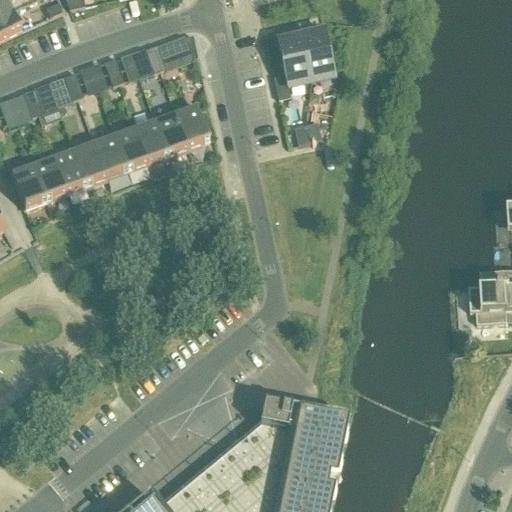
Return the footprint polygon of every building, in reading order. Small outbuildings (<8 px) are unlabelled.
[(0,0),(0,23),(12,17),(3,0),(0,0)] [(83,2),(66,6),(69,16),(85,12),(83,2)] [(59,9),(46,14),(50,23),(62,18),(59,9)] [(0,47),(22,36),(12,17),(0,23),(0,47)] [(324,35),(300,40),(309,81),(331,76),(331,77),(333,77),(324,35)] [(309,81),(300,40),(277,46),(287,87),(288,87),(288,86),(309,81)] [(194,65),(197,64),(193,41),(186,43),(194,65)] [(145,56),(149,68),(161,63),(157,51),(145,56)] [(161,63),(149,68),(154,79),(166,75),(161,63)] [(104,69),(108,81),(120,76),(116,64),(104,69)] [(120,76),(108,81),(112,92),(124,88),(120,76)] [(63,83),(67,95),(80,91),(75,79),(63,83)] [(80,91),(67,95),(72,107),(84,103),(80,91)] [(23,100),(28,112),(40,107),(35,95),(23,100)] [(318,105),(316,118),(331,121),(334,108),(318,105)] [(40,107),(28,112),(32,124),(44,119),(40,107)] [(197,113),(175,121),(189,157),(210,149),(197,113)] [(44,119),(38,121),(42,132),(48,130),(44,119)] [(175,121),(155,129),(168,164),(189,157),(175,121)] [(318,128),(306,131),(310,148),(321,146),(318,128)] [(155,129),(135,136),(148,172),(168,164),(155,129)] [(294,134),(298,151),(310,148),(306,131),(294,134)] [(135,136),(115,143),(128,179),(148,172),(135,136)] [(115,143),(94,151),(107,186),(128,179),(115,143)] [(94,151),(74,158),(87,194),(107,186),(94,151)] [(74,158),(54,165),(67,201),(87,194),(74,158)] [(54,165),(33,173),(46,208),(67,201),(54,165)] [(46,208),(33,173),(12,180),(25,216),(46,208)] [(479,287),(480,294),(468,295),(469,319),(475,319),(476,331),(505,329),(506,329),(506,323),(506,317),(511,316),(511,276),(479,279),(479,287)] [(159,511),(151,502),(139,511),(332,511),(350,427),(302,417),(265,409),(261,432),(163,511),(159,511)]
